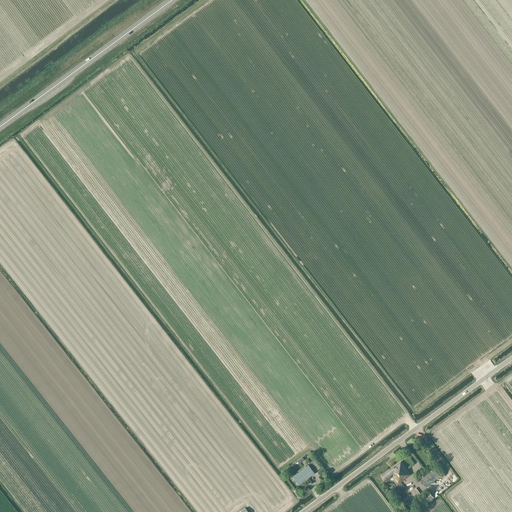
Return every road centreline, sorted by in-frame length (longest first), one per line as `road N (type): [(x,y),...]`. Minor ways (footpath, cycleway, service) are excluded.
road 1 (unclassified): [(304,511),(511,357)]
road 2 (primary): [(0,129),(175,0)]
